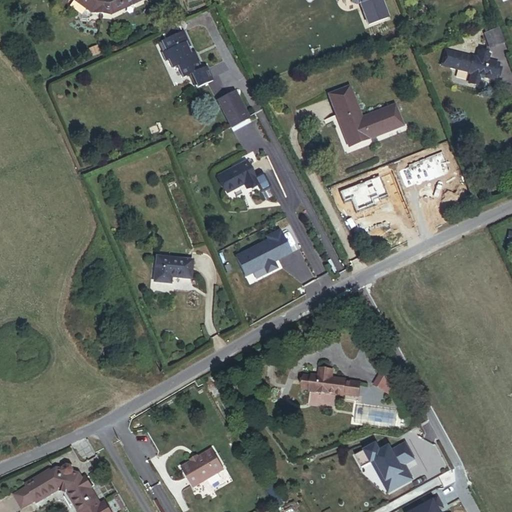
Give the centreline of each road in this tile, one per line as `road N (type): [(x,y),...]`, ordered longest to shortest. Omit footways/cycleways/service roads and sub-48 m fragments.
road 1 (residential): [(115,418),(360,276)]
road 2 (residential): [(360,276),(511,210)]
road 3 (residential): [(0,470),(115,418)]
